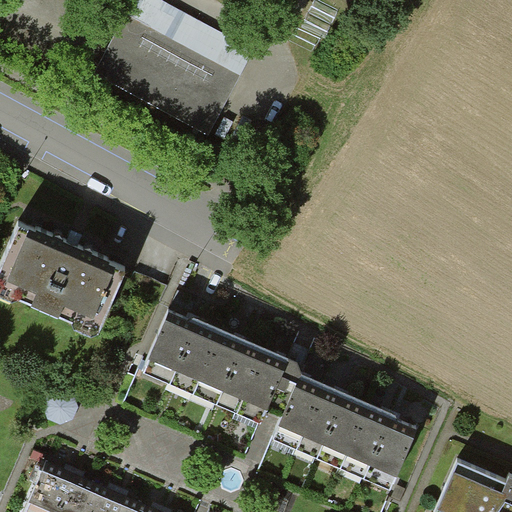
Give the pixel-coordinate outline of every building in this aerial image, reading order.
[(249,47),(158,0),(125,0),(88,72),(204,133),(249,47)] [(67,242),(17,222),(0,263),(0,287),(94,326),(120,264),(67,242)] [(392,473),(411,428),(379,415),(364,408),(328,394),(321,390),(305,384),(290,378),(296,365),(289,362),(275,357),(232,340),(223,335),(189,321),(178,316),(165,311),(144,361),(277,416),(274,424),(392,473)] [(499,482),(450,461),(431,506),(444,511),(511,511),(511,476),(504,473),(499,482)] [(25,511),(141,511),(139,511),(112,500),(91,492),(74,485),(50,475),(42,472),(25,511)]
